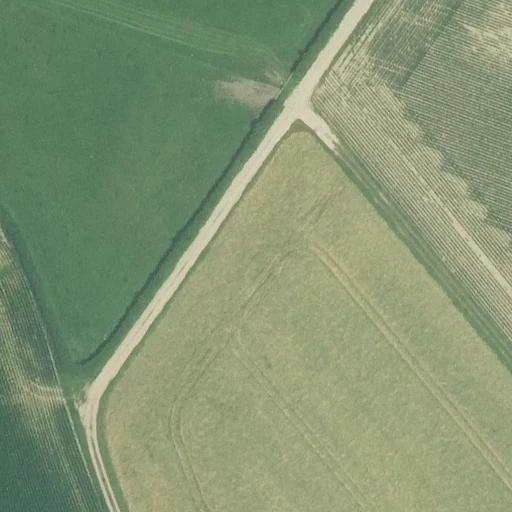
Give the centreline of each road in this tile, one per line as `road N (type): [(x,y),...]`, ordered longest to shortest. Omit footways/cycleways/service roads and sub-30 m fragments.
road 1 (track): [(117,511),(89,434),(88,406),(295,96)]
road 2 (track): [(295,96),(511,362)]
